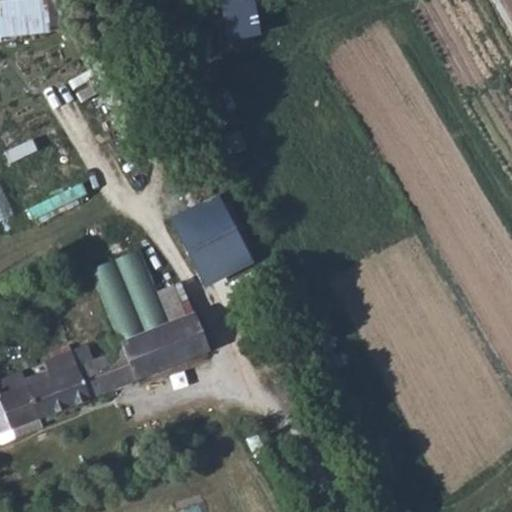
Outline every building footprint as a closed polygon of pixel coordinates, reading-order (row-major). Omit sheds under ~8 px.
[(0,0),(0,37),(39,33),(35,0),(0,0)] [(242,4),(215,10),(223,42),(249,36),(242,4)] [(47,172),(9,185),(14,201),(52,187),(47,172)] [(28,222),(82,197),(75,183),(22,208),(28,222)] [(223,212),(171,232),(192,287),(244,268),(223,212)] [(88,267),(111,336),(185,311),(175,282),(151,290),(137,250),(88,267)] [(0,389),(0,434),(5,441),(201,362),(187,327),(83,373),(77,359),(32,376),(38,391),(20,399),(12,384),(0,389)]
